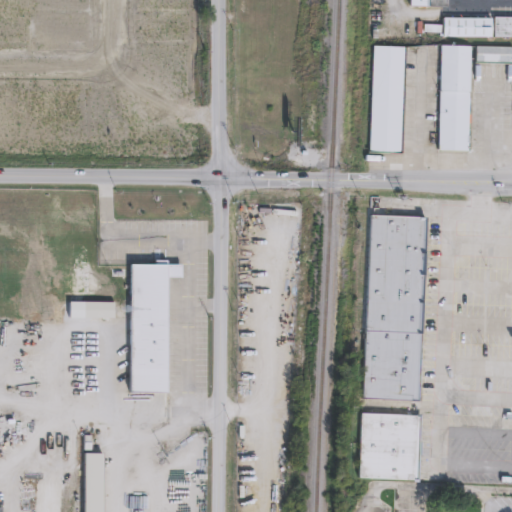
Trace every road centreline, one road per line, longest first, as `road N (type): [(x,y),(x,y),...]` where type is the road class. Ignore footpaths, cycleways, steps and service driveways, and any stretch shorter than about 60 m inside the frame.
road 1 (tertiary): [(0,174),(511,184)]
road 2 (tertiary): [(219,0),(220,511)]
